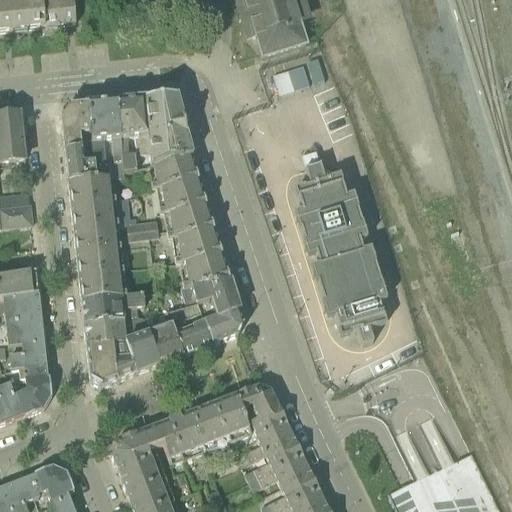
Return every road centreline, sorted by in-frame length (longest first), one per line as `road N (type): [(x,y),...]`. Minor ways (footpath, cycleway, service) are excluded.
road 1 (residential): [(354,511),(298,393),(198,88)]
road 2 (residential): [(74,435),(35,87)]
road 3 (residential): [(74,435),(232,374)]
